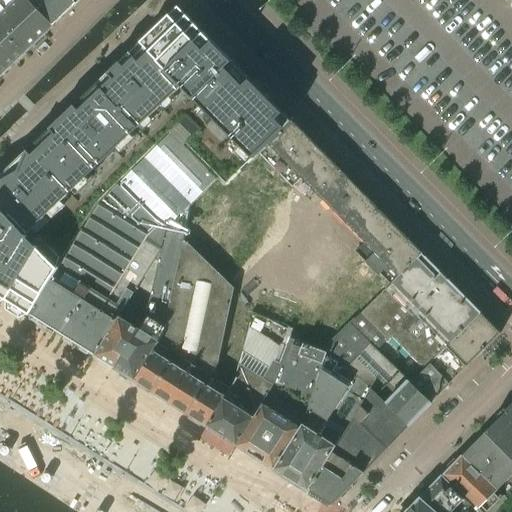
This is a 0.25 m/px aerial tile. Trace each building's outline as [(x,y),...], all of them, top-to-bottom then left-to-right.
[(29,0),(0,0),(0,29),(25,54),(54,26),(29,0)] [(72,0),(29,0),(54,26),(77,4),(72,0)] [(0,176),(0,295),(31,315),(68,254),(100,202),(170,133),(217,180),(225,189),(259,155),(292,122),(178,7),(0,176)] [(0,77),(25,54),(0,29),(0,77)] [(292,122),(259,155),(292,188),(293,187),(302,179),(323,200),(333,211),(365,243),(354,253),(388,287),(422,254),(421,253),(411,243),(357,188),(347,177),(292,122)] [(68,254),(31,315),(95,355),(120,316),(124,309),(132,296),(158,255),(161,250),(167,229),(185,234),(191,206),(217,180),(170,133),(100,202),(68,254)] [(139,329),(115,367),(136,381),(160,341),(170,322),(166,319),(178,261),(184,241),(185,234),(167,229),(161,250),(148,307),(140,329),(139,329)] [(170,322),(160,341),(136,381),(207,426),(230,388),(220,382),(217,380),(219,376),(215,374),(216,372),(234,289),(225,280),(211,267),(184,241),(178,261),(166,319),(170,322)] [(350,324),(411,383),(481,313),(422,254),(388,287),(350,324)] [(120,316),(95,355),(115,367),(139,329),(129,323),(140,299),(132,296),(124,309),(120,316)] [(466,367),(500,333),(481,314),(481,313),(411,383),(431,403),(466,367)] [(371,389),(409,426),(431,403),(411,383),(350,324),(329,345),(327,353),(371,389)] [(290,338),(272,385),(268,396),(237,445),(274,470),(303,424),(327,353),(290,338)] [(230,388),(207,426),(237,445),(268,396),(272,385),(270,384),(263,379),(269,368),(242,351),(239,364),(235,381),(230,388)] [(371,389),(327,353),(303,424),(274,470),(308,491),(342,437),(354,418),(371,389)] [(409,426),(371,389),(354,418),(342,437),(308,491),(333,506),(409,426)] [(511,406),(485,433),(511,459),(511,406)] [(105,449),(110,440),(91,428),(85,437),(105,449)] [(511,459),(485,433),(463,456),(498,491),(498,490),(509,501),(511,497),(511,459)] [(463,456),(444,475),(479,509),(498,491),(463,456)] [(195,461),(186,474),(242,511),(251,511),(257,503),(195,461)] [(452,511),(463,500),(441,478),(421,500),(410,511),(410,510),(408,511),(452,511)] [(465,511),(470,507),(463,500),(452,511),(465,511)]
